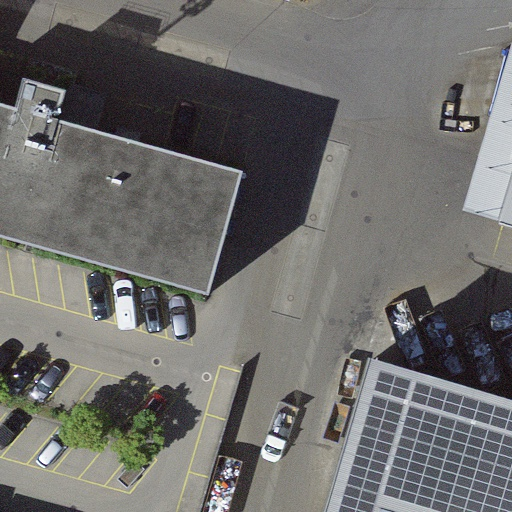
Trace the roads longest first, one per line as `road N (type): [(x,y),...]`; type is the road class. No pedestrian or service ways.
road 1 (residential): [(507,0),(478,5),(379,87),(74,0)]
road 2 (unknown): [(317,511),(379,87)]
